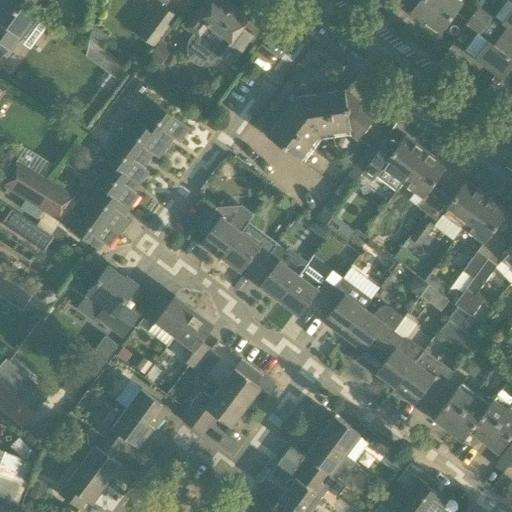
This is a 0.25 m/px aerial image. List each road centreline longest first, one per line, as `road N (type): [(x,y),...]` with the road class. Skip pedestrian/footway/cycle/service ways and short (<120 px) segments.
road 1 (residential): [(312,375),(166,268),(159,225),(316,9)]
road 2 (tertiary): [(511,150),(316,9)]
road 3 (residential): [(485,507),(312,375)]
road 4 (residential): [(235,485),(178,449),(134,511)]
road 5 (residential): [(312,375),(235,485)]
